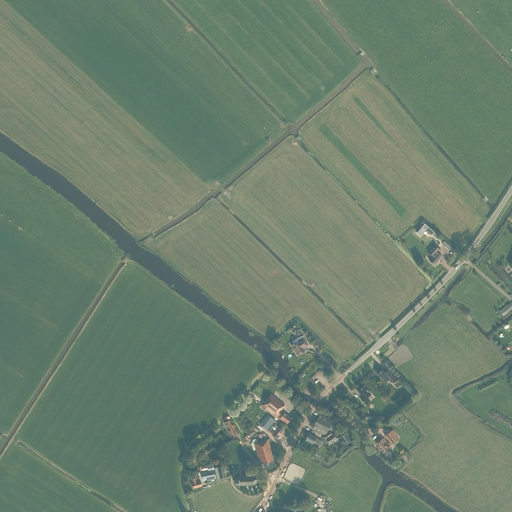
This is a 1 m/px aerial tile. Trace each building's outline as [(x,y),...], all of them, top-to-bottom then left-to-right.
[(425,224),(417,233),(420,236),(425,230),(431,235),(432,234),(432,235),(435,232),(425,224)] [(431,255),(433,256),(429,260),(435,265),(442,257),(438,253),(440,250),(434,245),(428,252),(431,255)] [(500,311),(503,316),(511,309),(511,307),(509,304),(500,311)] [(298,341),(291,345),(295,352),(297,356),(305,351),(303,349),(308,346),(303,335),(297,339),(298,341)] [(388,379),(391,383),(396,378),(388,369),(385,372),(382,369),(377,374),(384,383),(388,379)] [(317,377),(314,379),(321,385),(323,383),(317,377)] [(370,401),(367,398),(371,394),(364,386),(358,391),(364,398),(361,400),(365,405),(370,401)] [(391,393),(395,397),(400,393),(397,389),(391,393)] [(276,417),(278,415),(281,417),(280,418),(284,421),(287,424),(291,419),(284,413),(281,411),(283,409),(282,408),(285,405),(271,394),(261,406),(276,417)] [(323,435),(327,433),(328,430),(331,430),(333,426),(333,425),(334,423),(332,422),(332,421),(320,414),(312,429),(323,435)] [(260,425),(267,431),(275,420),(268,415),(260,425)] [(225,422),(232,438),(236,436),(234,431),(236,430),(234,425),(232,426),(229,421),(225,422)] [(284,431),(278,427),(275,430),(273,429),(271,427),(268,431),(270,432),(273,434),(272,435),(278,439),(284,431)] [(323,437),(329,445),(338,439),(334,433),(333,434),(331,431),(324,436),(323,437)] [(394,436),(391,431),(385,436),(392,444),(398,439),(395,435),(394,436)] [(322,441),(320,440),(316,438),(309,434),(306,440),(313,444),(314,441),(319,443),(321,444),(322,441)] [(340,437),(345,443),(349,440),(345,434),(340,437)] [(375,442),(386,457),(391,453),(389,449),(390,448),(389,446),(387,447),(384,443),(386,442),(383,438),(380,440),(379,438),(375,442)] [(263,463),(265,469),(275,466),(270,448),(268,439),(254,443),(261,464),(263,463)] [(217,467),(217,468),(214,469),(217,479),(226,477),(225,474),(224,466),(217,467)] [(203,481),(216,479),(214,471),(213,471),(209,472),(202,473),(203,481)] [(192,476),(193,478),(191,479),(194,488),(202,486),(200,481),(199,481),(197,475),(192,476)] [(241,477),(239,477),(234,477),(234,479),(235,483),(238,483),(238,485),(239,485),(253,484),(256,482),(256,478),(253,476),(241,477)]
